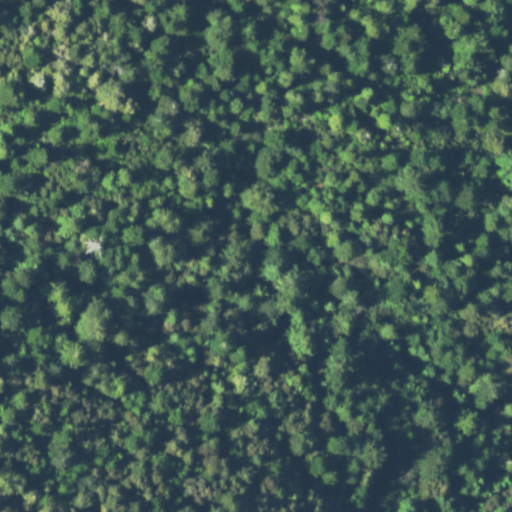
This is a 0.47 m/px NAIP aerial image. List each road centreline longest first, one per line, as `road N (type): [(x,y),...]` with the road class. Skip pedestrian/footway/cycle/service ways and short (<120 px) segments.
road 1 (residential): [(511,125),(437,207),(356,259),(287,262),(219,287),(180,291),(113,289),(31,271),(0,287)]
road 2 (residential): [(0,327),(44,384),(101,418),(265,470),(312,511)]
